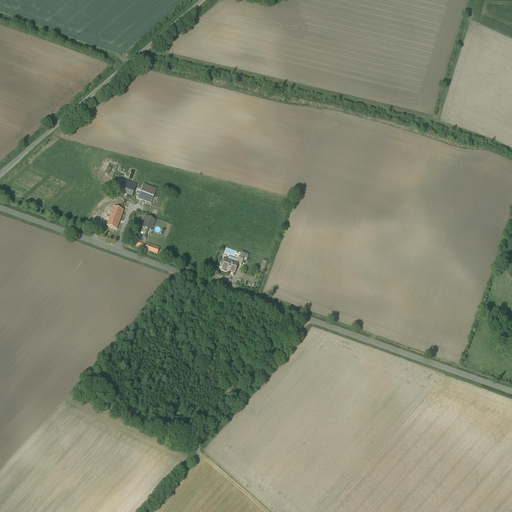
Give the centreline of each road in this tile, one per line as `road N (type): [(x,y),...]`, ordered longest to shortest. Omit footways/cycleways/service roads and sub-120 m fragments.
road 1 (unclassified): [(511,393),(0,207)]
road 2 (unclassified): [(203,0),(0,172)]
